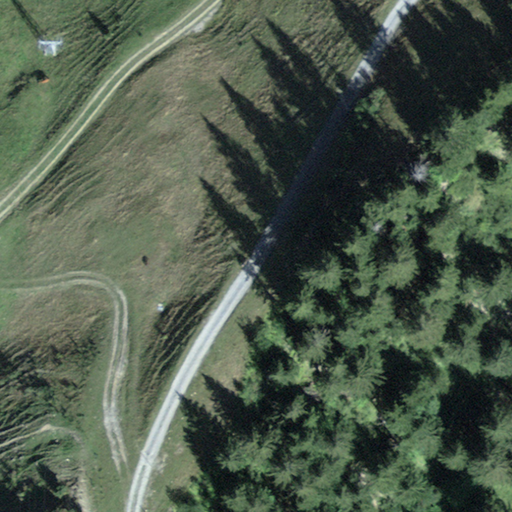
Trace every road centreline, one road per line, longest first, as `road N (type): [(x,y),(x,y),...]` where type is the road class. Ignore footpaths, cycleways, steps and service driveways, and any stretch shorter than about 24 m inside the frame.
road 1 (track): [(111,511),(163,368),(384,0)]
road 2 (track): [(112,503),(93,399),(110,306),(97,288),(73,281),(0,288)]
road 3 (track): [(0,215),(47,171),(117,79),(216,0)]
